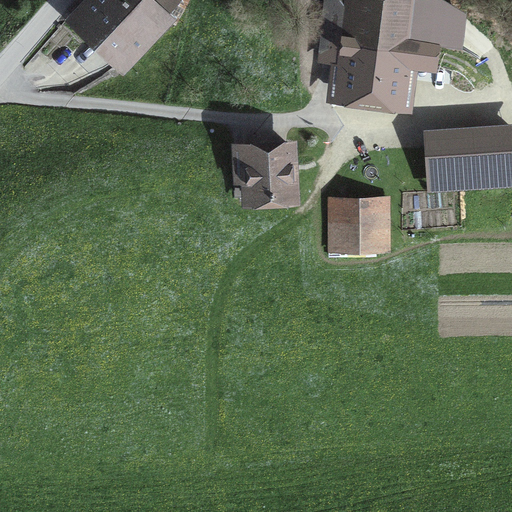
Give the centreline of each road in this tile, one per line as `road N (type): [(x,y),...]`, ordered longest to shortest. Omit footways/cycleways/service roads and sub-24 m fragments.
road 1 (track): [(353,119),(314,200),(255,244),(222,285),(214,326)]
road 2 (track): [(511,102),(321,122)]
